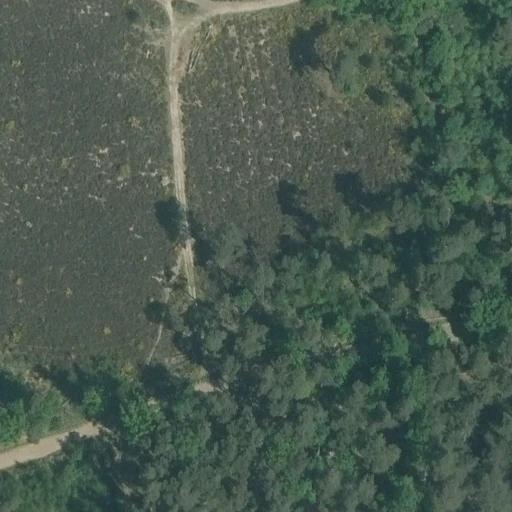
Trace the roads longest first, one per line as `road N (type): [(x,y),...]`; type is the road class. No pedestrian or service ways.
road 1 (track): [(511,322),(216,393)]
road 2 (track): [(0,461),(216,393)]
